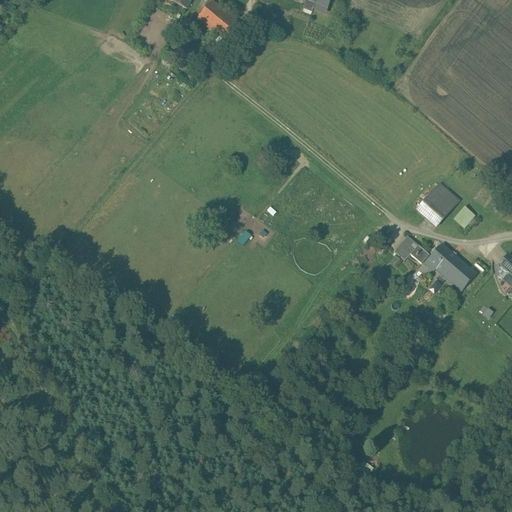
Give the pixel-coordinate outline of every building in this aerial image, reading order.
[(194,0),(172,0),(177,2),(189,9),(194,0)] [(328,0),(303,0),(307,1),(314,4),(313,7),(314,8),(324,11),(328,0)] [(215,1),(200,19),(229,44),(244,26),(215,1)] [(314,4),(307,1),(304,9),(312,12),(314,8),(313,7),(314,4)] [(269,11),(265,18),(280,27),(283,23),(275,19),(277,16),(269,11)] [(198,26),(184,18),(177,31),(190,39),(198,26)] [(434,191),(433,192),(453,208),(458,202),(439,186),(434,191)] [(453,208),(433,192),(417,211),(436,228),(453,208)] [(465,208),(454,221),(464,230),(475,217),(465,208)] [(410,254),(418,246),(407,237),(394,252),(405,261),(410,254)] [(418,246),(410,254),(422,265),(430,256),(418,246)] [(456,260),(442,248),(426,267),(434,274),(436,271),(443,276),(456,260)] [(499,268),(508,276),(511,270),(511,261),(507,258),(499,268)] [(477,277),(456,260),(443,276),(463,294),(477,277)] [(511,288),(511,278),(508,276),(503,281),(511,288)] [(362,474),(371,477),(374,467),(364,464),(362,474)]
